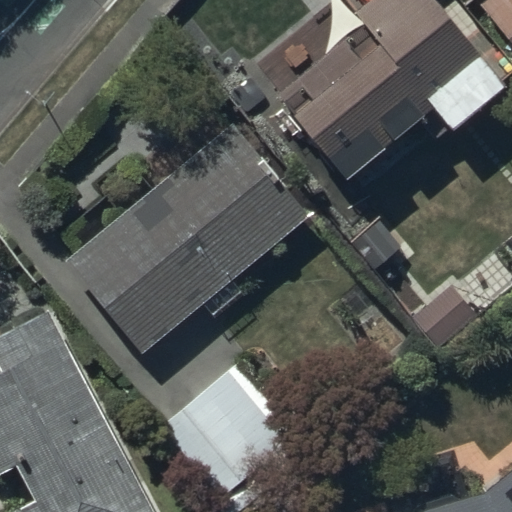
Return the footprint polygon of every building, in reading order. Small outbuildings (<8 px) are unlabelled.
[(292,113),(345,182),(489,72),(433,0),(377,0),(358,15),(381,45),(292,113)] [(511,0),(490,0),(482,7),(511,43),(511,0)] [(66,253),(140,347),(308,216),(234,122),(66,253)] [(0,501),(0,511),(148,511),(41,306),(0,327),(0,465),(13,459),(28,487),(0,501)] [(236,364),(163,425),(223,497),(296,436),(236,364)] [(511,511),(511,466),(490,483),(392,505),(393,511),(511,511)]
